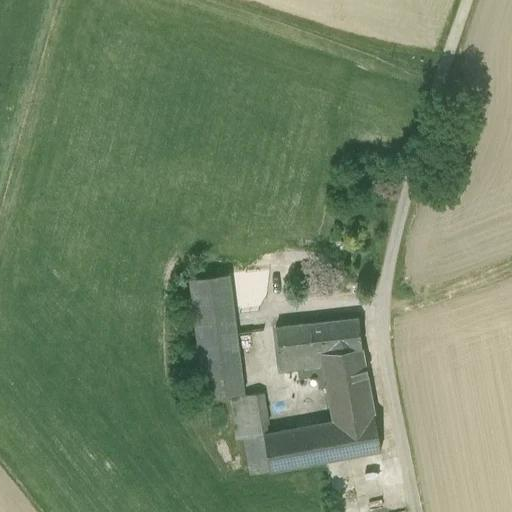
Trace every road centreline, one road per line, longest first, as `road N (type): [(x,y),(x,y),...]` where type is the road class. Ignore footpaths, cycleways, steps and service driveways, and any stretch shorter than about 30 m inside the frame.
road 1 (unclassified): [(467,0),(389,242),(378,313),(415,511)]
road 2 (track): [(511,263),(378,313)]
